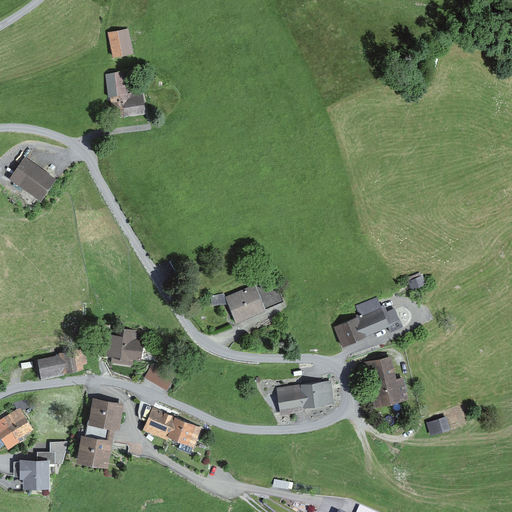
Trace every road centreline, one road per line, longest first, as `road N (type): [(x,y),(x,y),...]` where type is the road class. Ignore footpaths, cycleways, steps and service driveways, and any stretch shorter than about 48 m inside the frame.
road 1 (unclassified): [(0,396),(98,380),(247,430),(331,421),(349,397),(343,372),(330,363),(249,358),(198,336),(79,147),(30,128),(0,128)]
road 2 (track): [(361,426),(373,483),(392,496),(472,511)]
